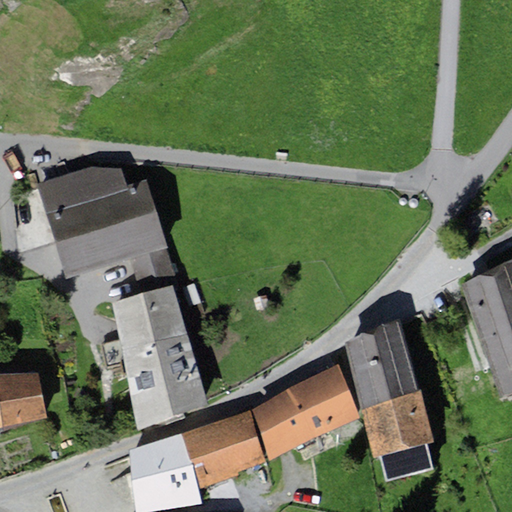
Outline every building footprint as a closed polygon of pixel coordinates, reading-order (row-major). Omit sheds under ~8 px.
[(97,163),(36,182),(65,275),(129,255),(165,244),(148,182),(129,187),(122,167),(97,163)] [(165,244),(129,255),(142,295),(172,286),(173,291),(179,290),(165,244)] [(511,258),(483,273),(463,282),(490,360),(502,395),(511,390),(511,258)] [(114,303),(138,429),(174,416),(208,404),(173,291),(172,286),(142,295),(114,303)] [(379,454),(385,479),(431,466),(424,440),(431,437),(400,321),(376,330),(344,342),(373,455),(379,454)] [(320,371),(251,409),(267,461),(360,417),(337,362),(320,371)] [(35,370),(0,372),(0,400),(3,427),(48,416),(35,370)] [(251,409),(180,431),(197,488),(267,461),(251,409)] [(180,431),(130,449),(134,479),(137,511),(201,502),(197,488),(180,431)]
